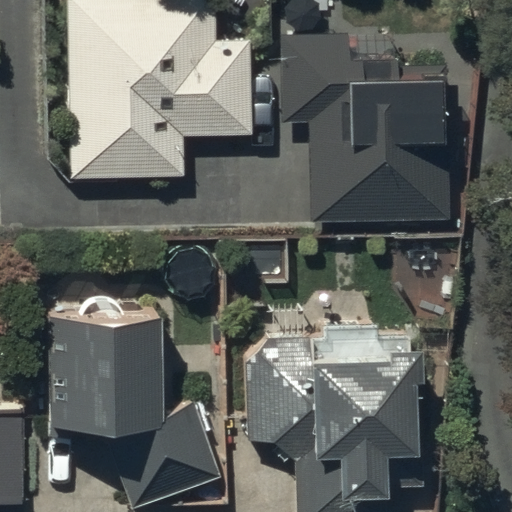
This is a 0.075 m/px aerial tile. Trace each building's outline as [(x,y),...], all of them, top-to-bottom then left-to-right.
[(207,0),(61,0),(66,181),(176,178),(175,140),(247,139),(244,42),(209,43),(207,0)] [(355,34),(277,36),(279,125),(302,124),(305,223),(447,219),(443,89),(357,91),(355,34)] [(57,434),(102,448),(126,511),(129,511),(212,480),(188,406),(154,425),(152,322),(43,322),(43,434),(57,434)] [(264,343),(240,363),(243,444),(267,443),(290,465),(290,511),(377,511),(378,487),(419,487),(419,363),(404,363),(404,341),(369,341),(369,325),(319,325),(319,343),(264,343)] [(0,503),(17,503),(14,418),(0,418),(0,503)]
